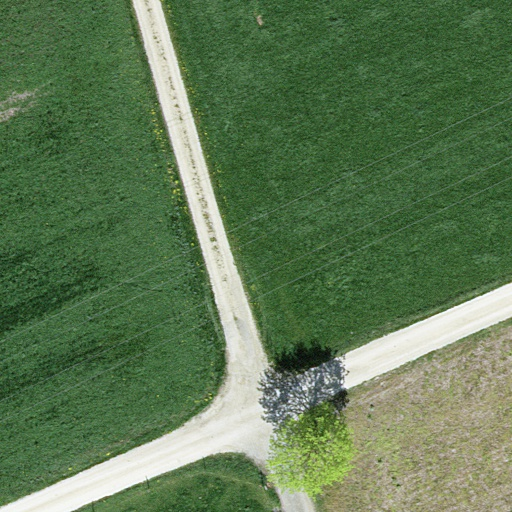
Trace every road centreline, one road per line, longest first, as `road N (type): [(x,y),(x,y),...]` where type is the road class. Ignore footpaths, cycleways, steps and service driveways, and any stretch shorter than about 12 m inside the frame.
road 1 (track): [(146,0),(259,413),(296,511)]
road 2 (track): [(34,511),(511,299)]
